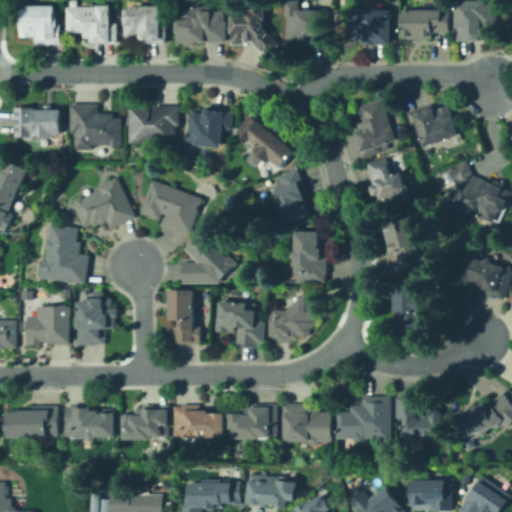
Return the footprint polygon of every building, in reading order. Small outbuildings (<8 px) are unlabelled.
[(497,26),(493,31),(487,31),(482,28),(482,41),(456,41),(457,24),(457,0),(486,0),(486,4),(498,4),(497,26)] [(330,9),(331,43),(327,43),(327,45),(317,45),(317,43),(314,43),(314,45),(304,45),(304,41),(298,41),(298,39),(288,40),(288,18),(287,18),(287,1),(300,1),(300,10),(330,9)] [(264,3),(264,19),(262,19),(263,27),(280,45),(268,56),(263,51),(262,52),(251,41),(248,41),(248,43),(243,43),(243,44),(231,44),(231,15),(244,15),(244,10),(250,10),(250,3),(264,3)] [(112,5),(112,23),(118,23),(119,44),(91,44),(91,38),(84,38),(84,33),(67,33),(67,7),(98,7),(98,5),(112,5)] [(57,6),(57,19),(59,19),(59,24),(62,24),(62,44),(37,44),(37,37),(21,37),(21,8),(30,8),(30,6),(57,6)] [(163,6),(163,23),(168,23),(168,44),(142,44),(142,38),(125,37),(125,9),(134,9),(135,6),(163,6)] [(225,11),(225,21),(227,21),(227,42),(205,42),(205,44),(196,44),(196,46),(186,46),(185,43),(177,43),(176,20),(182,20),(182,7),(211,7),(211,11),(225,11)] [(390,10),(390,44),(364,45),(364,42),(360,42),(360,40),(350,40),(349,15),(358,14),(358,11),(360,11),(360,9),(381,9),(381,10),(390,10)] [(450,11),(450,33),(433,33),(432,39),(402,39),(403,11),(412,10),(450,11)] [(384,99),(393,128),(394,128),(398,141),(388,144),(390,149),(383,150),(382,146),(380,147),(382,153),(362,159),(355,132),(360,131),(358,124),(364,122),(362,119),(359,106),(384,99)] [(123,118),(123,145),(120,145),(118,148),(113,148),(111,145),(94,145),(94,148),(76,148),(76,133),(71,133),(71,104),(100,104),(100,113),(108,113),(115,114),(115,118),(123,118)] [(434,104),(436,110),(449,105),(450,106),(458,132),(450,135),(451,138),(424,147),(419,130),(414,131),(408,112),(434,104)] [(52,105),(52,109),(63,109),(63,135),(55,135),(56,137),(16,138),(17,107),(36,108),(36,109),(45,109),(46,105),(52,105)] [(181,106),(181,126),(177,126),(177,143),(129,143),(130,106),(181,106)] [(235,112),(233,130),(225,129),(223,148),(195,145),(196,143),(186,142),(187,130),(189,130),(190,123),(189,123),(190,112),(206,113),(206,106),(227,108),(227,111),(235,112)] [(264,128),(270,133),(272,131),(296,151),(282,168),(272,160),(270,163),(266,160),(260,166),(255,166),(251,162),(251,158),(256,151),(255,151),(257,149),(249,141),(246,144),(237,136),(252,116),(265,127),(264,128)] [(386,157),(392,176),(402,172),(405,183),(409,185),(411,189),(408,193),(411,201),(381,210),(380,208),(377,195),(375,196),(375,195),(373,195),(371,188),(372,188),(372,186),(374,186),(372,180),(370,171),(367,163),(386,157)] [(30,170),(22,187),(24,193),(18,196),(10,212),(15,214),(6,232),(0,229),(0,172),(1,170),(3,171),(8,159),(30,170)] [(474,175),(494,183),(495,180),(505,184),(504,188),(511,192),(503,213),(498,210),(494,222),(474,214),(476,209),(455,201),(459,190),(457,189),(449,167),(468,160),(474,175)] [(300,202),(302,206),(308,204),(312,216),(288,225),(274,187),(282,184),(279,176),(299,169),(308,193),(304,194),(306,200),(300,202)] [(119,177),(138,217),(112,229),(108,221),(101,224),(94,226),(93,224),(86,227),(74,203),(76,201),(77,198),(82,196),(85,197),(101,190),(99,186),(119,177)] [(204,198),(192,233),(164,223),(167,215),(163,214),(161,220),(141,213),(153,180),(204,198)] [(412,225),(421,255),(420,255),(422,263),(400,268),(396,251),(391,252),(383,223),(409,216),(412,225)] [(91,255),(87,284),(42,278),(43,271),(39,270),(41,261),(44,261),(45,259),(47,259),(48,249),(46,247),(47,241),(50,239),(52,224),(80,228),(78,242),(83,242),(81,254),(91,255)] [(202,231),(211,241),(216,241),(220,245),(220,249),(228,257),(232,257),(239,264),(219,283),(183,284),(183,263),(200,262),(186,248),(202,231)] [(328,275),(327,283),(297,283),(298,234),(323,234),(323,256),(329,257),(328,275)] [(467,255),(484,261),(490,257),(493,263),(507,268),(509,266),(511,270),(511,275),(504,300),(497,298),(497,299),(480,293),(481,288),(473,285),(474,283),(471,282),(459,278),(467,255)] [(421,294),(422,335),(397,335),(396,281),(421,281),(421,294)] [(202,324),(202,344),(174,344),(174,325),(176,325),(176,320),(171,320),(170,290),(195,290),(195,324),(202,324)] [(114,298),(114,308),(120,308),(120,318),(117,318),(117,329),(107,329),(108,339),(107,344),(97,344),(97,346),(79,346),(78,301),(93,301),(93,291),(105,291),(105,298),(114,298)] [(306,291),(313,298),(317,295),(328,306),(324,310),(325,312),(317,321),(319,323),(312,329),(313,332),(306,339),(304,337),(302,336),(301,336),(301,340),(292,340),(292,344),(271,344),(271,311),(287,311),(306,291)] [(258,303),(257,322),(266,322),(265,343),(258,343),(258,344),(238,343),(238,332),(225,331),(218,332),(218,331),(216,331),(216,317),(219,318),(220,301),(258,303)] [(72,306),(72,342),(70,342),(70,344),(49,345),(48,343),(48,341),(43,341),(43,345),(31,345),(31,342),(29,342),(29,316),(39,316),(38,306),(72,306)] [(0,320),(19,320),(19,349),(7,349),(7,351),(0,351),(0,320)] [(504,392),(511,401),(511,423),(508,427),(503,422),(498,427),(487,431),(484,437),(476,433),(466,437),(457,413),(477,405),(477,407),(487,404),(504,392)] [(392,396),(393,440),(375,440),(374,438),(364,438),(362,441),(356,441),(354,438),(338,438),(338,411),(352,411),(352,405),(364,405),(364,396),(392,396)] [(444,409),(444,435),(405,435),(405,418),(397,419),(397,397),(421,397),(421,409),(444,409)] [(91,404),(91,407),(115,408),(115,412),(118,412),(118,438),(101,438),(96,446),(90,439),(77,439),(76,436),(66,436),(66,424),(67,423),(67,406),(73,406),(73,405),(91,404)] [(279,404),(279,436),(272,436),(272,437),(262,437),(261,439),(233,439),(233,429),(231,429),(231,414),(232,414),(232,412),(243,412),(245,413),(245,408),(253,408),(252,404),(279,404)] [(334,412),(334,442),(320,442),(318,445),(312,445),(309,442),(284,442),(284,404),(311,404),(311,409),(321,409),(321,412),(334,412)] [(60,405),(60,436),(49,436),(49,438),(36,438),(32,443),(27,438),(9,438),(9,412),(18,412),(19,410),(34,410),(34,405),(60,405)] [(170,405),(170,436),(153,436),(153,439),(125,439),(125,429),(122,429),(122,415),(124,415),(124,414),(136,414),(136,409),(144,408),(144,405),(170,405)] [(200,405),(200,410),(209,410),(210,413),(226,413),(226,437),(207,437),(202,442),(198,438),(185,438),(185,436),(175,436),(175,406),(184,406),(183,405),(200,405)] [(252,474),(280,477),(280,475),(291,477),(291,479),(297,480),(296,501),(289,501),(288,507),(267,505),(267,507),(249,504),(252,474)] [(511,496),(501,511),(459,511),(483,476),(511,496)] [(231,479),(231,482),(242,481),(243,504),(232,504),(232,502),(222,503),(222,507),(216,507),(216,509),(203,510),(203,511),(184,511),(184,505),(189,505),(189,483),(204,483),(203,480),(231,479)] [(184,480),(184,488),(171,488),(171,480),(184,480)] [(446,480),(446,484),(453,484),(453,510),(435,510),(435,508),(413,509),(412,480),(446,480)] [(0,511),(0,482),(8,482),(8,498),(13,498),(14,505),(18,509),(18,511),(0,511)] [(388,489),(407,511),(361,511),(353,501),(366,491),(373,500),(388,489)] [(165,494),(164,511),(111,511),(111,491),(131,491),(132,494),(165,494)] [(322,495),(325,501),(327,500),(332,509),(327,511),(292,511),(298,509),(297,507),(306,502),(307,504),(322,495)]
